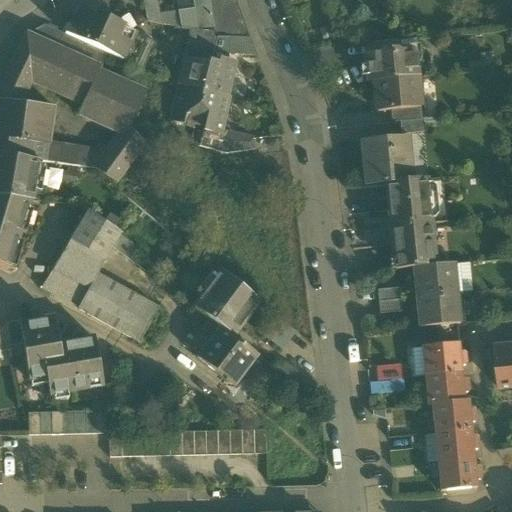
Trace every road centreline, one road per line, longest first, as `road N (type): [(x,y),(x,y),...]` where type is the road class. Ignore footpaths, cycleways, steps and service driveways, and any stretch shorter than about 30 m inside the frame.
road 1 (residential): [(264,0),(305,95),(321,178),(355,495)]
road 2 (residential): [(97,503),(355,495)]
road 3 (residential): [(491,496),(474,327),(511,323)]
road 4 (residential): [(19,505),(20,449),(93,448),(97,503)]
road 5 (residential): [(356,511),(491,496)]
